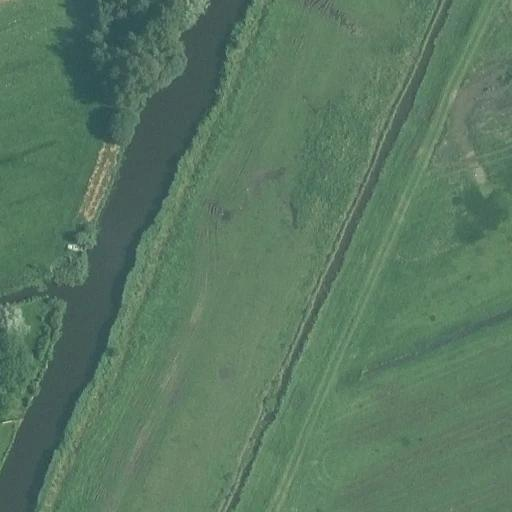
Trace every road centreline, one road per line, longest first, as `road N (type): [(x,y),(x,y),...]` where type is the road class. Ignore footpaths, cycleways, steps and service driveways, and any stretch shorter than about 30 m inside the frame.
road 1 (track): [(115,511),(178,380),(202,289),(197,252),(213,183),(303,0)]
road 2 (track): [(292,511),(322,433),(337,342),(476,0)]
